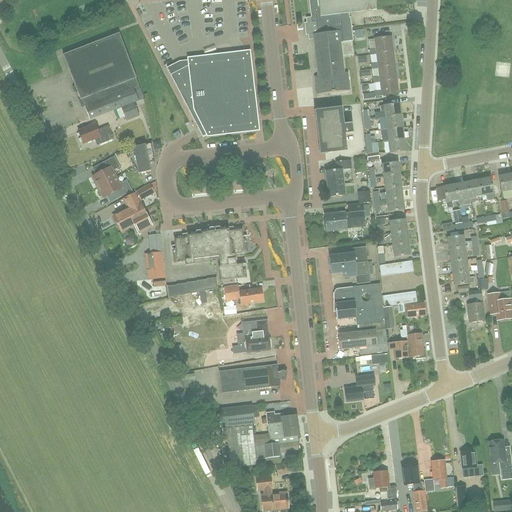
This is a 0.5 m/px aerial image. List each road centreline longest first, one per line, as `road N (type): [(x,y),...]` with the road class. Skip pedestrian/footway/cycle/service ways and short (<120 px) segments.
road 1 (unclassified): [(238,511),(0,56)]
road 2 (residential): [(291,196),(181,207),(166,197),(164,171),(181,157),(288,148)]
road 3 (unclassified): [(445,388),(423,168)]
road 4 (unclassified): [(423,168),(434,0)]
road 5 (residential): [(306,358),(334,355),(323,253),(295,257)]
road 6 (residential): [(290,207),(318,204),(310,112),(279,115)]
road 7 (unclassified): [(315,434),(445,388)]
